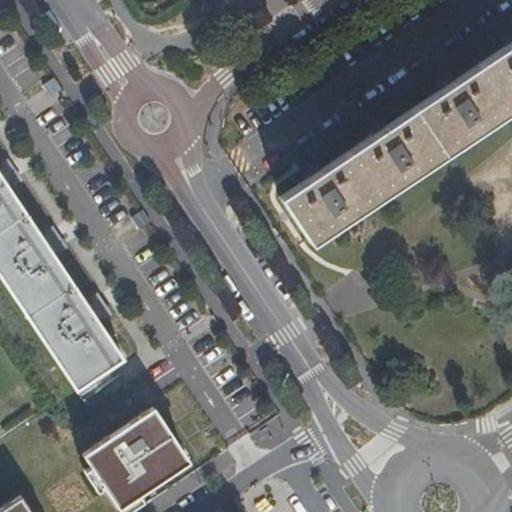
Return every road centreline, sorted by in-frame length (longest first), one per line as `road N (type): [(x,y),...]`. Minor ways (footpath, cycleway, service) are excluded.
road 1 (residential): [(195,193),(482,0)]
road 2 (residential): [(317,381),(195,193)]
road 3 (residential): [(187,112),(325,0)]
road 4 (residential): [(197,511),(332,427)]
road 5 (residential): [(433,453),(317,381)]
